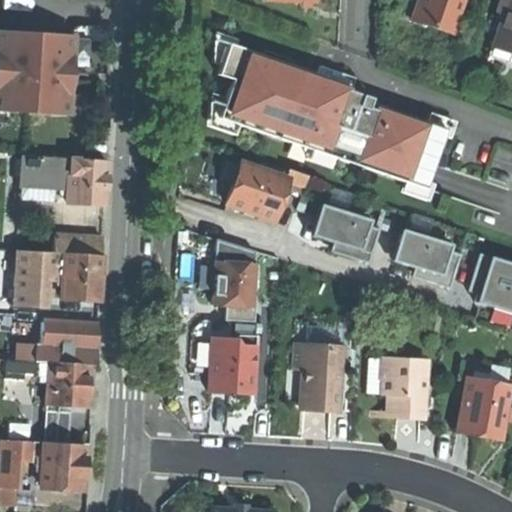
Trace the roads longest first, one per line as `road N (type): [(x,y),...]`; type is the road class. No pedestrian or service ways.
road 1 (tertiary): [(145,0),(125,460)]
road 2 (residential): [(328,469),(162,455),(125,460)]
road 3 (residential): [(484,511),(390,474),(328,469)]
